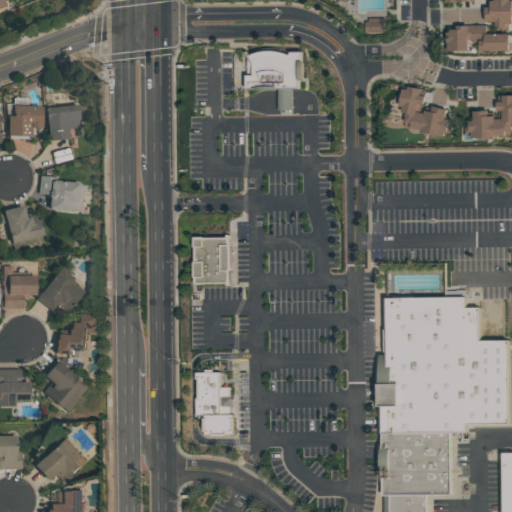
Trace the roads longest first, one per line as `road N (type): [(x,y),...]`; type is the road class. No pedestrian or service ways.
road 1 (secondary): [(126,27),(128,365)]
road 2 (residential): [(359,163),(359,71),(335,35),(294,14),(162,13)]
road 3 (secondary): [(166,465),(162,165)]
road 4 (residential): [(163,38),(281,31),(321,42),(347,73),(349,163)]
road 5 (residential): [(0,66),(126,27)]
road 6 (secondary): [(162,165),(163,38)]
